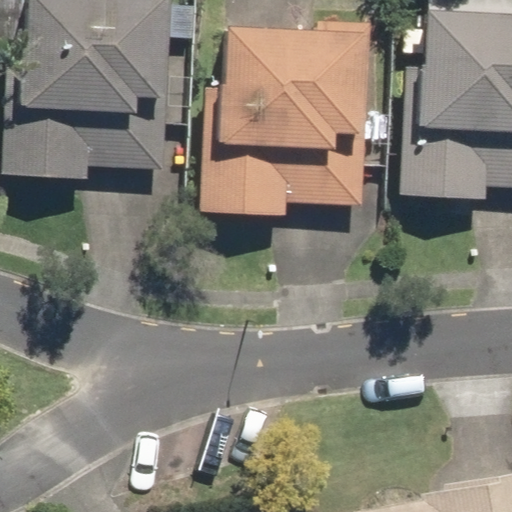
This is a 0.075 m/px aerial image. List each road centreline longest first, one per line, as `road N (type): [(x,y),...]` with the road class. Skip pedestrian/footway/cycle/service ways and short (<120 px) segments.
road 1 (residential): [(159,374),(511,341)]
road 2 (residential): [(159,374),(0,472)]
